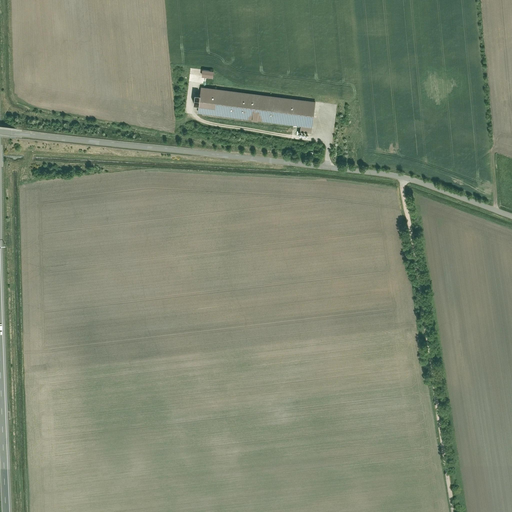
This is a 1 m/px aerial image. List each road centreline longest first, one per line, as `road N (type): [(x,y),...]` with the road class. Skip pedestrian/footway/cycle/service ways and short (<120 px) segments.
road 1 (unclassified): [(0,129),(389,172),(511,215)]
road 2 (track): [(403,176),(457,511)]
road 3 (motorway): [(6,511),(0,342)]
